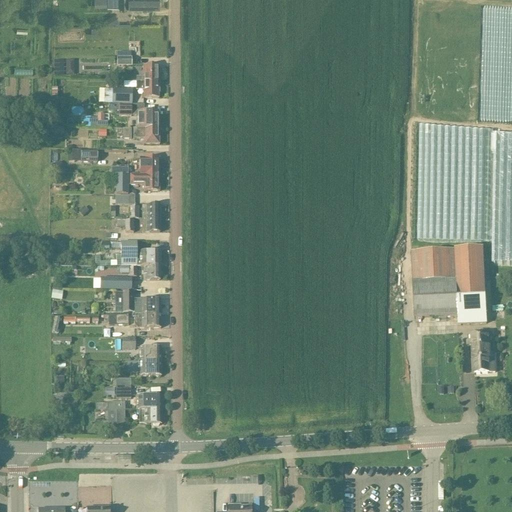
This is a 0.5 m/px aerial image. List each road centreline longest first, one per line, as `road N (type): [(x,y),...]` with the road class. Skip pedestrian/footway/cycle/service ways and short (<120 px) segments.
road 1 (unclassified): [(176,448),(175,0)]
road 2 (secondary): [(176,448),(432,432)]
road 3 (secondary): [(18,448),(176,448)]
